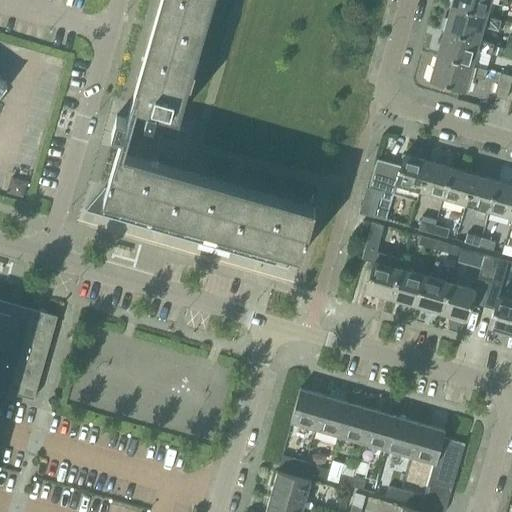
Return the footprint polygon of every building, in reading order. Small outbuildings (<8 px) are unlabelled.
[(179,117),(212,0),(161,0),(132,102),(131,103),(132,103),(128,118),(124,116),(118,135),(131,138),(139,140),(144,120),(145,120),(145,121),(154,124),(157,111),(179,117)] [(453,0),(452,5),(487,15),(487,14),(491,0),(504,4),(506,5),(507,0),(453,0)] [(452,5),(445,29),(480,39),(484,25),(497,28),(497,29),(499,30),(502,18),(487,14),(487,15),(452,5)] [(445,29),(438,54),(473,64),(477,49),(490,53),(490,54),(492,54),(495,43),(480,39),(445,29)] [(495,46),(492,53),(500,56),(503,48),(495,46)] [(473,64),(438,54),(430,80),(465,90),(470,74),(483,78),(485,79),(488,68),(473,64)] [(495,95),(507,99),(511,80),(511,75),(502,72),(495,95)] [(118,150),(107,187),(106,186),(86,210),(276,264),(288,251),(302,255),(316,207),(314,207),(134,155),(134,154),(123,151),(122,152),(119,151),(118,150)] [(418,197),(420,189),(428,160),(405,154),(398,177),(387,174),(374,216),(386,219),(395,190),(418,197)] [(420,189),(443,196),(452,167),(428,160),(420,189)] [(443,196),(467,203),(475,174),(452,167),(443,196)] [(467,203),(490,209),(498,180),(475,174),(467,203)] [(24,196),(27,182),(12,177),(8,192),(24,196)] [(490,209),(511,215),(511,184),(498,180),(490,209)] [(368,186),(361,212),(374,215),(381,190),(368,186)] [(364,220),(362,227),(369,229),(371,222),(364,220)] [(419,229),(433,233),(436,224),(421,220),(419,229)] [(366,290),(391,297),(400,267),(403,258),(377,251),(385,225),(373,221),(362,258),(374,261),(366,290)] [(436,224),(433,233),(447,237),(450,228),(436,224)] [(465,241),(479,246),(482,237),(468,233),(465,241)] [(419,244),(433,248),(436,239),(422,235),(419,244)] [(482,237),(479,246),(493,250),(496,241),(482,237)] [(436,239),(433,248),(447,252),(450,243),(436,239)] [(468,260),(471,251),(461,248),(458,257),(468,260)] [(479,277),(491,280),(497,257),(485,254),(479,277)] [(497,257),(491,280),(502,284),(509,260),(497,257)] [(391,297),(417,305),(425,274),(400,267),(391,297)] [(417,305),(441,312),(450,281),(425,274),(417,305)] [(450,281),(441,312),(467,319),(476,289),(450,281)] [(490,326),(511,332),(511,299),(499,295),(490,326)] [(0,388),(34,398),(58,315),(12,302),(0,298),(0,388)] [(291,421),(316,428),(326,394),(301,387),(291,421)] [(316,428),(340,435),(350,401),(326,394),(316,428)] [(340,435),(364,441),(373,408),(350,401),(340,435)] [(364,441),(388,448),(397,415),(373,408),(364,441)] [(388,448),(412,455),(421,422),(397,415),(388,448)] [(412,455),(435,462),(436,462),(443,436),(445,429),(421,422),(412,455)] [(435,462),(426,493),(449,500),(465,442),(443,436),(436,462),(435,462)] [(291,467),(304,471),(306,461),(294,458),(291,467)] [(306,461),(304,471),(316,475),(319,465),(306,461)] [(277,470),(270,494),(304,504),(311,480),(277,470)] [(339,481),(351,485),(354,475),(342,472),(339,481)] [(354,475),(351,485),(363,489),(366,479),(354,475)] [(386,495),(399,498),(401,489),(389,486),(386,495)] [(341,488),(337,501),(347,503),(350,491),(341,488)] [(401,489),(399,498),(411,502),(414,493),(401,489)] [(445,511),(449,500),(426,493),(423,505),(444,511),(445,511)] [(270,494),(265,511),(302,511),(304,504),(270,494)]
